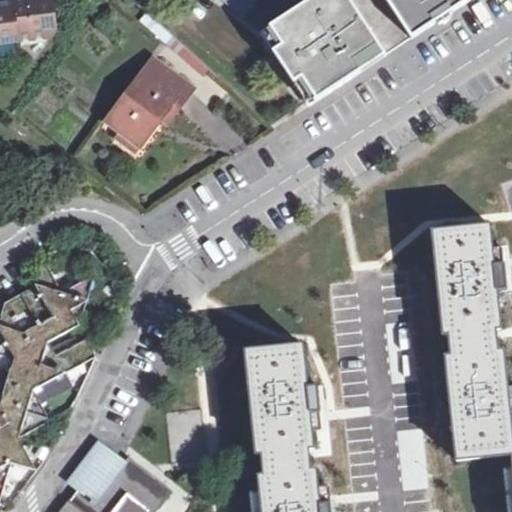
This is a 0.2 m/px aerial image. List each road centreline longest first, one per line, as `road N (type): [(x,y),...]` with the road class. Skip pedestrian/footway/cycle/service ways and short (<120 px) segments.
road 1 (residential): [(511,24),(164,259)]
road 2 (residential): [(164,259),(24,511)]
road 3 (residential): [(0,244),(80,208),(107,216),(164,259)]
